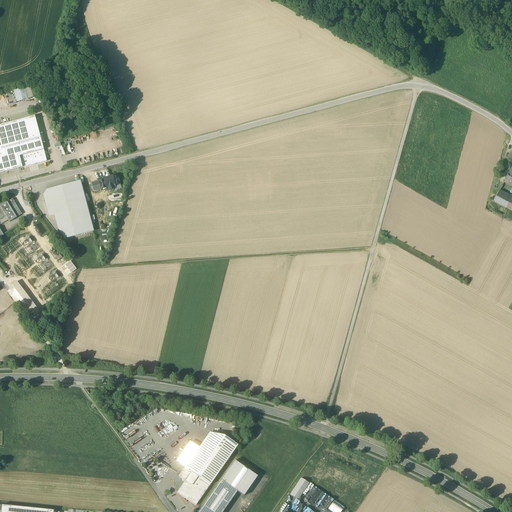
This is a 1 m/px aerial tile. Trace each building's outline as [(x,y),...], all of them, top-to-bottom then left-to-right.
[(25,88),(13,91),(17,102),(28,99),(25,88)] [(34,116),(0,125),(0,173),(22,167),(19,156),(43,150),(34,116)] [(76,137),(70,138),(73,148),(79,146),(76,137)] [(43,150),(19,156),(22,167),(46,161),(43,150)] [(104,181),(99,182),(101,189),(106,188),(107,191),(116,189),(115,185),(120,184),(118,177),(114,178),(114,177),(103,179),(104,181)] [(80,181),(42,191),(49,217),(54,216),(61,240),(93,232),(80,181)] [(101,189),(99,182),(91,184),(93,191),(101,189)] [(511,198),(511,196),(500,191),(494,202),(507,209),(507,208),(511,198)] [(22,214),(12,199),(7,202),(16,218),(22,214)] [(0,206),(0,220),(1,220),(6,216),(9,222),(16,218),(7,202),(0,206)] [(176,461),(185,468),(182,472),(178,473),(174,478),(176,491),(196,505),(238,446),(224,436),(209,433),(199,448),(190,442),(176,461)] [(235,459),(220,480),(237,492),(244,496),(259,475),(235,459)] [(220,480),(198,511),(223,511),(237,492),(220,480)] [(289,511),(295,511),(305,498),(297,492),(286,509),(289,511)] [(327,510),(329,511),(340,511),(344,508),(334,500),(327,510)]
